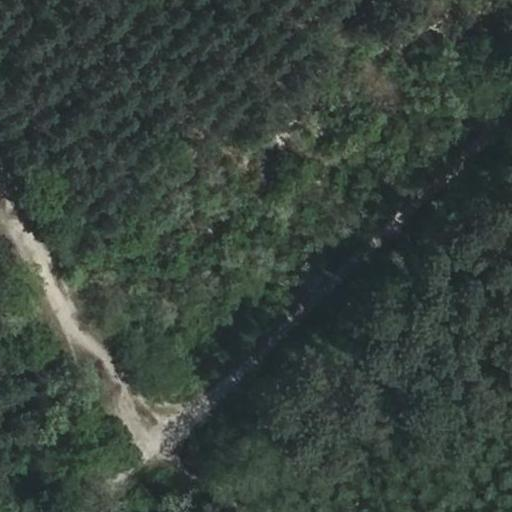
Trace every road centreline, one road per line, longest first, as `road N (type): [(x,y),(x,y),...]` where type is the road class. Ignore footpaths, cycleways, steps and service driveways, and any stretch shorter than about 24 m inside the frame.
road 1 (track): [(82,511),(511,103)]
road 2 (track): [(145,447),(0,156)]
